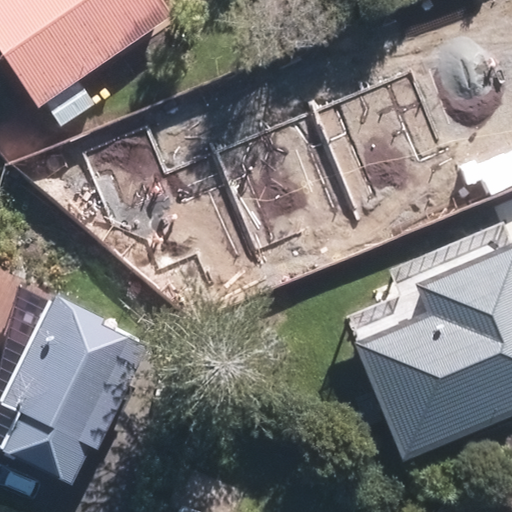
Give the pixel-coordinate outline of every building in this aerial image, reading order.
[(191,6),(187,0),(11,0),(0,8),(0,56),(41,114),(191,6)] [(425,215),(511,176),(511,79),(504,84),(475,19),(326,84),(359,157),(393,142),(425,215)] [(281,66),(196,104),(218,152),(303,114),(281,66)] [(384,253),(423,345),(498,312),(458,221),(384,253)] [(384,253),(301,289),(316,326),(291,337),(309,378),(334,367),(347,395),(430,359),(423,345),(384,253)] [(511,283),(500,289),(511,315),(511,283)] [(0,438),(0,449),(83,492),(155,353),(94,322),(97,315),(52,292),(0,392),(0,404),(14,412),(0,438)]
